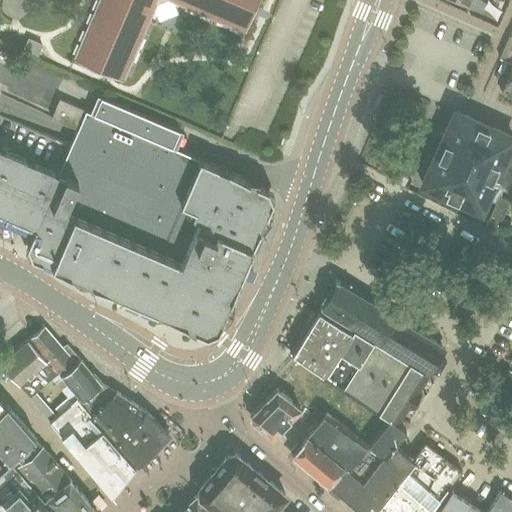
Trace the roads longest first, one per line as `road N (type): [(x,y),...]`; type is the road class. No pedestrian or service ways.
road 1 (unclassified): [(511,472),(429,419),(472,345),(294,233)]
road 2 (tertiary): [(294,233),(379,0)]
road 3 (tertiary): [(0,266),(142,365),(174,381),(204,383)]
road 4 (residential): [(329,511),(227,424),(204,383)]
road 5 (tertiary): [(204,383),(241,356),(294,233)]
road 6 (residential): [(118,511),(209,437),(204,383)]
road 7 (residential): [(511,125),(469,106),(511,14)]
road 8 (unclassified): [(238,115),(287,0)]
